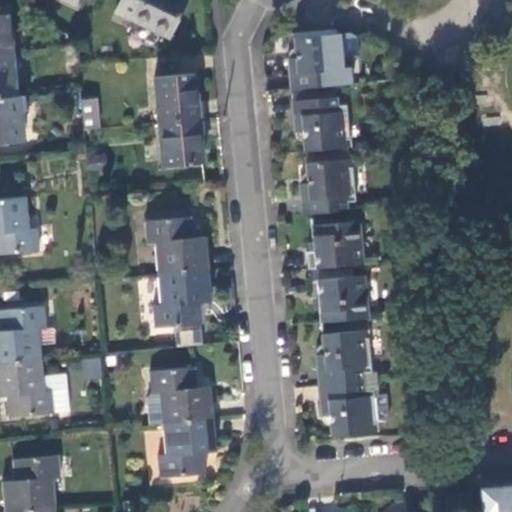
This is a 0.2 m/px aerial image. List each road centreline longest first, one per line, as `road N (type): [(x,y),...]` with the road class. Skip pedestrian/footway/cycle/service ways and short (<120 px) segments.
road 1 (residential): [(250,0),(236,55),(279,475)]
road 2 (residential): [(511,456),(279,475)]
road 3 (residential): [(330,0),(396,28),(444,28),(480,0)]
